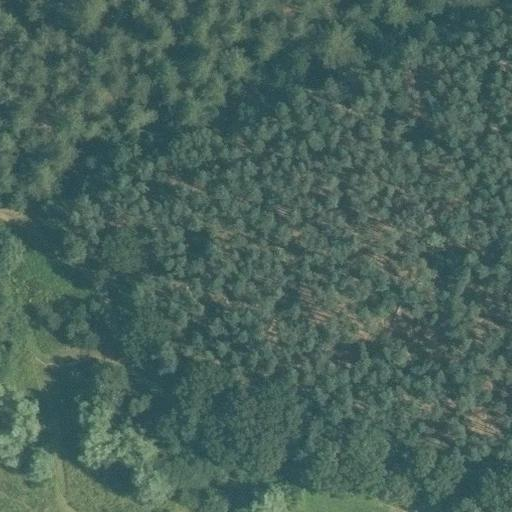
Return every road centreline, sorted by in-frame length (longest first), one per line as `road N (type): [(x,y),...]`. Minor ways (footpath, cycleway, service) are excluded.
road 1 (track): [(19,208),(466,14)]
road 2 (unknown): [(461,0),(511,131)]
